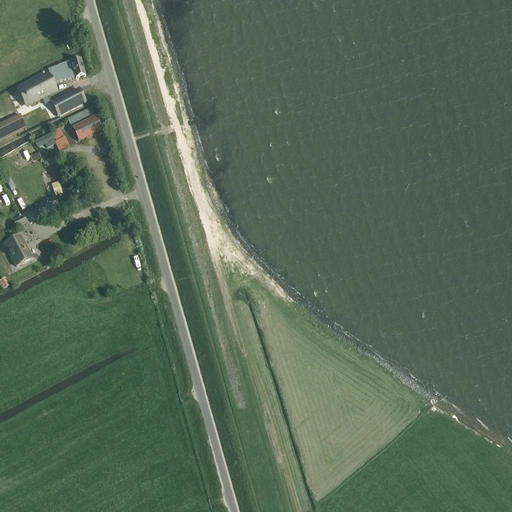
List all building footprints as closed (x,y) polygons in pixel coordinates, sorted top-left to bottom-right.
[(60,66),(49,70),(54,85),(67,80),(75,78),(76,79),(86,76),(81,60),(71,63),(60,66)] [(24,88),(18,91),(19,91),(21,90),(22,92),(25,98),(24,98),(25,100),(26,100),(28,104),(32,102),(37,100),(37,102),(40,100),(42,99),(45,97),(48,96),(47,94),(46,92),(54,88),(52,83),(52,84),(49,78),(48,75),(44,78),(42,79),(42,78),(37,81),(34,83),(29,85),(28,86),(26,87),(24,88)] [(79,91),(53,104),(59,117),(86,103),(79,91)] [(95,118),(91,108),(91,107),(68,118),(73,130),(79,143),(103,131),(96,118),(95,118)] [(20,115),(0,125),(0,141),(27,128),(20,115)] [(56,143),(52,134),(35,142),(39,151),(56,143)] [(56,143),(60,152),(68,148),(64,139),(56,143)] [(30,160),(26,152),(21,155),(19,150),(5,157),(11,169),(30,160)] [(65,167),(76,162),(74,157),(63,162),(65,167)] [(63,195),(71,192),(66,180),(51,185),(56,197),(63,194),(63,195)] [(23,201),(15,205),(20,215),(28,212),(23,201)] [(17,230),(28,225),(41,219),(37,210),(28,214),(13,221),(17,230)] [(17,268),(31,260),(19,238),(5,247),(17,268)] [(0,285),(3,290),(10,287),(5,279),(0,281),(0,285)]
